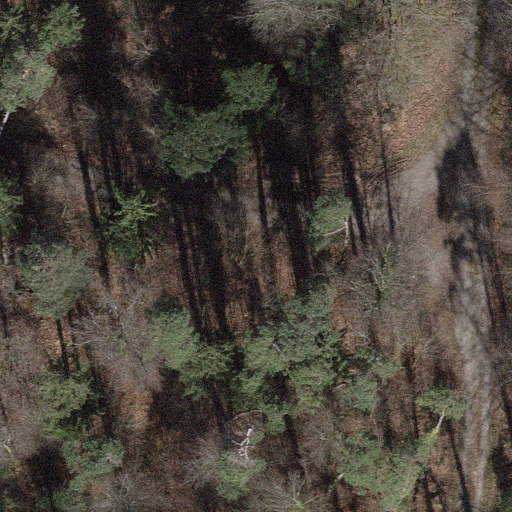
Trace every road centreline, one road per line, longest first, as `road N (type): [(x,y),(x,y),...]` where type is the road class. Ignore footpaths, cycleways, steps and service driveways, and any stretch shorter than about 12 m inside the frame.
road 1 (track): [(450,511),(477,192),(482,0)]
road 2 (track): [(477,192),(280,214),(0,158)]
